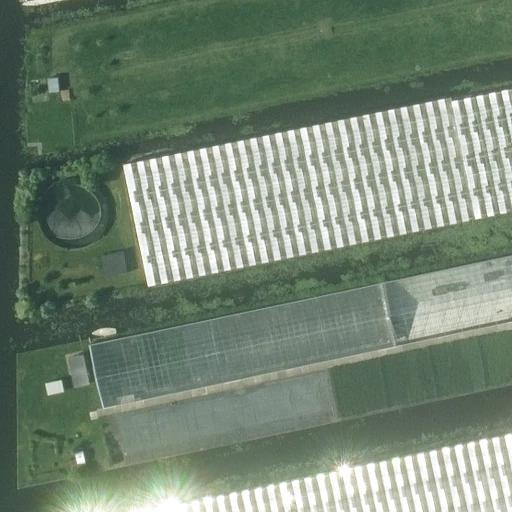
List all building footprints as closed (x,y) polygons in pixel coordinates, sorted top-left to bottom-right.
[(123,168),(148,288),(511,211),(511,88),(450,101),(450,97),(123,168)] [(110,214),(110,213),(109,206),(108,200),(104,194),(100,188),(94,183),(88,180),(82,178),(75,177),(69,178),(62,180),(55,183),(50,187),(46,192),(42,198),(40,204),(39,210),(39,217),(41,225),(44,231),(47,236),(52,241),(59,245),(65,247),(72,249),(79,248),(86,247),(93,244),(99,239),(104,233),(107,227),(109,220),(110,214)] [(104,251),(106,271),(128,269),(126,249),(104,251)] [(511,255),(88,345),(102,409),(511,321),(511,255)] [(87,373),(73,376),(75,387),(90,383),(87,373)] [(511,511),(511,433),(137,511),(511,511)]
